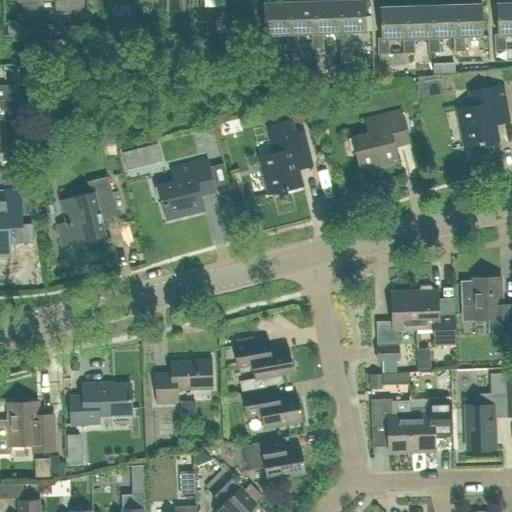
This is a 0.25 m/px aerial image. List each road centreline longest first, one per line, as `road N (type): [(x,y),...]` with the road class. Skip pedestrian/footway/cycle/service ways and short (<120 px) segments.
road 1 (tertiary): [(0,329),(315,251)]
road 2 (residential): [(354,482),(315,251)]
road 3 (tertiary): [(315,251),(511,205)]
road 4 (residential): [(511,475),(354,482)]
